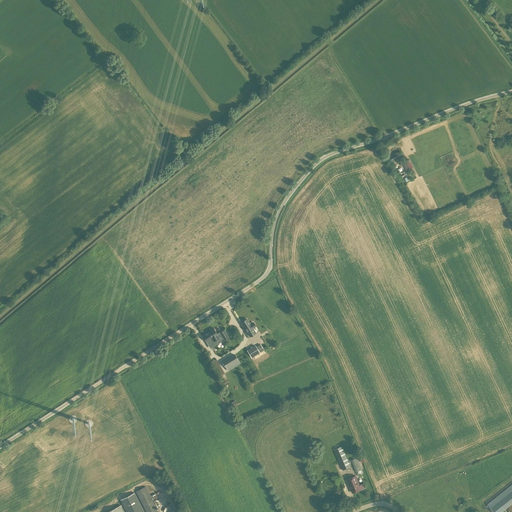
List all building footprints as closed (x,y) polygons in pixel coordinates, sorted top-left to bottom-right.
[(396,157),(400,155),(398,151),(393,153),(394,154),(388,156),(392,162),(397,159),(396,157)] [(244,321),(241,322),(249,334),(250,337),(255,333),(254,331),(252,328),(255,326),(253,323),(250,325),(249,322),(249,323),(246,319),(244,321)] [(214,329),(210,331),(213,336),(211,337),(216,344),(217,344),(220,341),(218,337),(221,335),(220,332),(217,334),(214,329)] [(224,330),(220,332),(221,335),(224,340),(228,337),(228,336),(224,330)] [(210,331),(202,335),(203,336),(206,341),(209,347),(211,346),(215,345),(216,344),(211,337),(213,336),(210,331)] [(223,362),(228,371),(240,363),(235,355),(223,362)] [(225,374),(216,359),(211,361),(219,377),(225,374)] [(342,446),(334,449),(343,470),(351,467),(342,446)] [(357,458),(352,460),(357,471),(361,469),(357,458)] [(363,484),(359,485),(355,476),(347,480),(352,492),(364,487),(363,484)] [(511,490),(490,508),(493,511),(501,511),(511,503),(511,490)]
